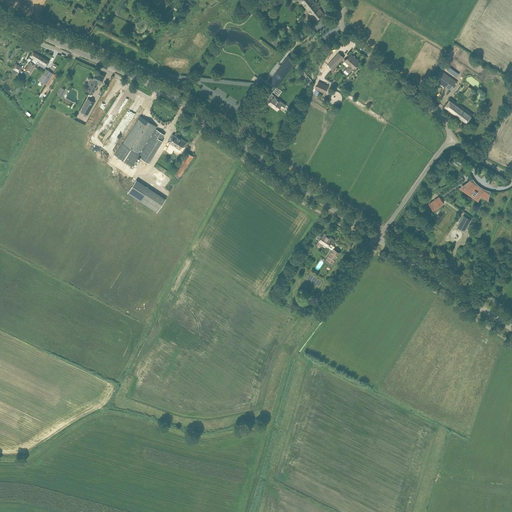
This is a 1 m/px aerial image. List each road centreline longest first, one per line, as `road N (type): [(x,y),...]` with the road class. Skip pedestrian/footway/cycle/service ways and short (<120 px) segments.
road 1 (track): [(369,245),(298,348),(268,425),(182,436),(111,413),(26,459),(0,461)]
road 2 (secondary): [(375,238),(174,98),(0,17)]
road 3 (unclassified): [(450,137),(337,16)]
road 4 (secondary): [(511,327),(375,238)]
road 5 (unclassified): [(375,238),(450,137)]
